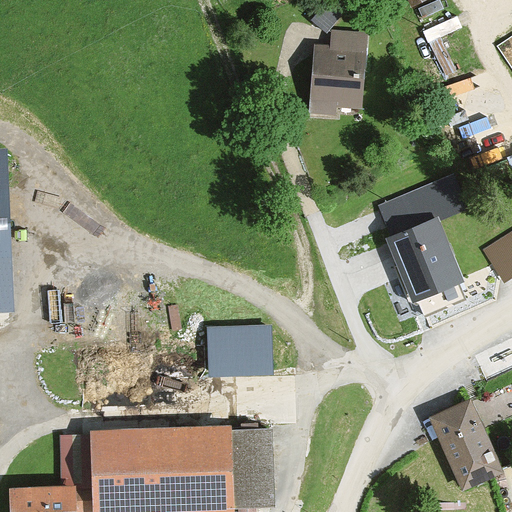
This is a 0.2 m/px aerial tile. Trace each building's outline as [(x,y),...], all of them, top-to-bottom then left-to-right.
[(335,50),(317,49),(315,112),(372,114),(375,34),(336,33),(335,50)] [(0,148),(0,308),(14,308),(7,149),(0,148)] [(394,240),(393,241),(402,264),(395,267),(400,278),(406,275),(415,296),(417,296),(426,316),(465,300),(457,279),(458,278),(435,223),(413,232),(407,218),(388,226),(394,240)] [(511,233),(487,250),(504,277),(511,271),(511,233)] [(257,320),(204,323),(207,379),(260,377),(257,320)] [(469,403),(434,419),(464,486),(500,470),(469,403)] [(64,487),(13,489),(13,511),(150,511),(275,508),(272,430),(234,431),(234,424),(93,429),(93,435),(63,436),(64,487)]
